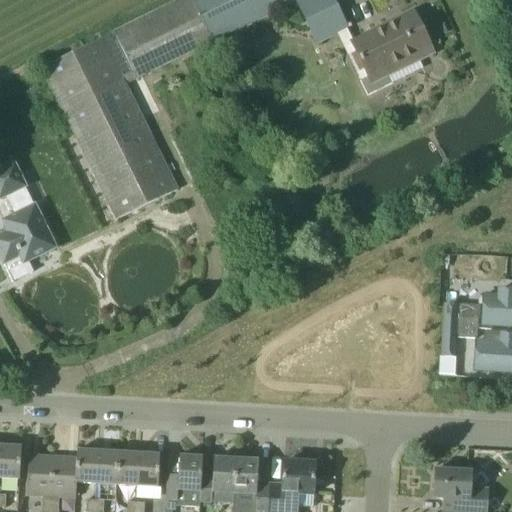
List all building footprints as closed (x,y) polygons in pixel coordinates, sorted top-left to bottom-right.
[(347,29),(333,0),(177,0),(178,1),(101,39),(124,84),(295,0),(317,44),(347,29)] [(388,76),(415,63),(433,54),(414,15),(352,45),(368,77),(360,81),(367,95),(391,83),(388,76)] [(117,220),(176,191),(124,84),(101,39),(42,68),(117,220)] [(186,104),(209,92),(200,76),(177,87),(186,104)] [(0,201),(25,189),(27,188),(15,163),(0,169),(0,201)] [(34,204),(33,205),(2,220),(0,221),(6,233),(0,235),(0,258),(12,283),(33,273),(28,262),(56,249),(34,204)] [(260,294),(285,279),(277,264),(252,278),(260,294)] [(483,294),(481,319),(481,326),(511,327),(511,291),(496,290),(496,295),(483,294)] [(442,332),(457,333),(459,305),(446,304),(443,304),(442,332)] [(457,333),(442,332),(441,357),(443,357),(456,358),(457,333)] [(511,344),(480,342),(478,371),(511,372),(511,344)] [(0,479),(19,481),(21,448),(0,446),(0,479)] [(75,459),(74,484),(95,485),(98,452),(77,451),(76,459),(75,459)] [(98,452),(95,485),(115,486),(117,453),(98,452)] [(135,487),(137,455),(117,453),(115,486),(135,487)] [(157,488),(159,456),(137,455),(135,487),(134,503),(136,503),(144,504),(156,505),(157,488)] [(26,497),(42,498),(49,498),(51,458),(29,456),(26,497)] [(165,501),(175,502),(176,502),(176,506),(199,507),(199,503),(200,493),(201,478),(202,458),(179,457),(178,476),(166,476),(165,501)] [(51,458),(49,498),(73,500),(74,484),(75,459),(51,458)] [(234,495),(236,460),(214,459),(212,478),(201,478),(200,493),(199,503),(211,504),(212,494),(233,495),(234,495)] [(267,511),(269,486),(257,485),(258,461),(236,460),(234,495),(233,495),(255,496),(254,511),(267,511)] [(313,496),(314,464),(283,463),(282,486),(269,486),(267,511),(296,511),(296,507),(312,508),(313,496)] [(485,511),(487,491),(470,490),(471,473),(434,471),(433,499),(444,500),(442,511),(485,511)] [(94,511),(95,501),(91,501),(87,500),(86,511),(94,511)] [(95,501),(94,511),(102,511),(103,501),(95,501)] [(165,501),(164,511),(171,511),(175,511),(176,506),(176,502),(175,502),(165,501)] [(126,511),(135,511),(136,503),(134,503),(127,503),(126,511)] [(135,511),(143,511),(144,504),(136,503),(135,511)]
